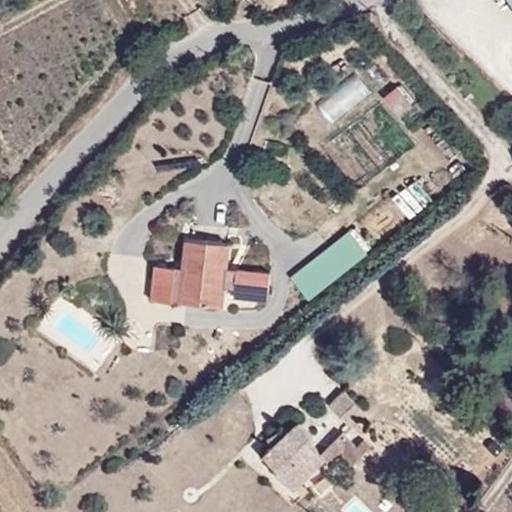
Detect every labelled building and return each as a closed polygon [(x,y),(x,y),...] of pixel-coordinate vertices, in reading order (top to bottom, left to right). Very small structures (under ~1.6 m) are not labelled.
[(511,0),(497,0),(511,19),(511,0)] [(355,72),(316,104),(333,123),(371,90),(355,72)] [(382,95),(399,113),(414,99),(398,81),(382,95)] [(410,213),(430,201),(418,180),(397,193),(410,213)] [(288,275),(307,298),(368,250),(349,227),(288,275)] [(175,300),(218,305),(219,288),(265,292),(267,271),(221,268),(223,244),(181,241),(175,300)] [(179,267),(155,265),(152,297),(175,300),(179,267)] [(365,421),(345,400),(329,416),(349,438),(365,421)] [(276,473),(303,447),(307,451),(313,444),(297,425),(288,431),(277,430),(265,441),(270,447),(267,463),(276,473)] [(342,461),(352,451),(340,438),(316,461),(321,466),(327,474),(342,461)] [(290,496),(321,466),(316,461),(307,451),(303,447),(276,473),(272,477),(290,496)] [(353,473),(370,458),(362,449),(355,454),(352,451),(342,461),(353,473)]
